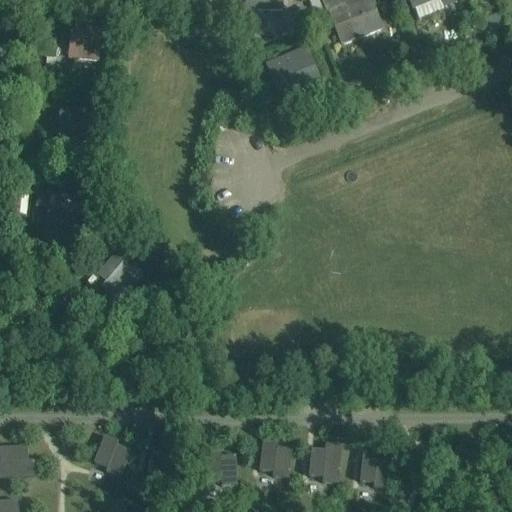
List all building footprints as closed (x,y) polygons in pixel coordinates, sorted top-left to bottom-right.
[(252,0),(252,11),(257,11),(282,12),(282,0),(252,0)] [(321,0),(327,14),(330,13),(332,19),(339,38),(343,46),(370,35),(381,31),(374,12),(368,0),(358,0),(346,5),(343,0),(321,0)] [(409,0),(413,9),(435,0),(441,0),(444,6),(455,2),(454,0),(409,0)] [(68,59),(73,60),(98,63),(102,31),(73,27),(68,59)] [(314,71),(306,52),(268,67),(279,93),(306,82),(304,75),(314,71)] [(37,76),(36,83),(49,85),(50,78),(37,76)] [(58,138),(63,138),(87,142),(92,110),(62,106),(58,138)] [(273,126),(271,135),(287,140),(289,131),(273,126)] [(25,155),(25,165),(35,166),(35,159),(32,156),(25,155)] [(50,198),(49,209),(46,230),(75,234),(80,202),(50,198)] [(117,255),(98,278),(105,284),(100,290),(117,305),(123,299),(142,276),(117,255)] [(65,260),(55,271),(68,281),(77,270),(65,260)] [(162,290),(154,300),(160,305),(168,296),(162,290)] [(105,475),(121,481),(131,453),(117,447),(118,444),(104,438),(94,466),(107,471),(105,475)] [(462,471),(459,476),(474,483),(492,449),(477,441),(475,447),(462,440),(449,465),(462,471)] [(277,446),(263,444),(259,473),(273,475),(272,479),(288,481),(292,452),(277,450),(277,446)] [(326,447),(325,453),(311,452),(309,479),(323,480),(322,485),(338,487),(342,448),(326,447)] [(28,463),(27,449),(0,450),(0,459),(0,465),(0,464),(0,481),(35,479),(34,463),(28,463)] [(164,450),(164,456),(150,455),(148,482),(162,483),(161,488),(177,489),(180,451),(164,450)] [(221,459),(221,455),(206,455),(207,485),(221,484),(221,488),(237,488),(236,458),(221,459)] [(363,455),(360,485),(374,486),(373,490),(389,491),(392,462),(377,460),(377,456),(363,455)] [(0,511),(18,511),(17,503),(0,504),(0,511)]
